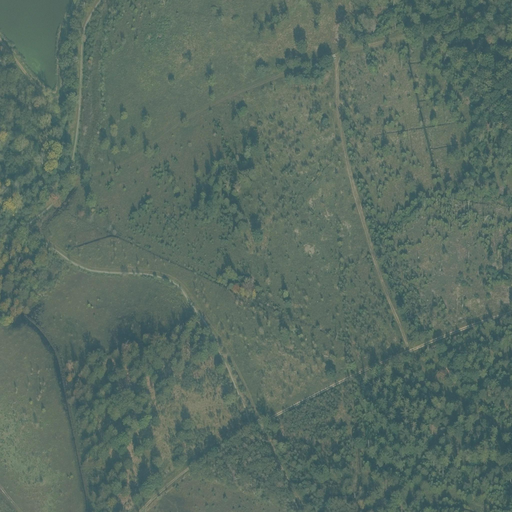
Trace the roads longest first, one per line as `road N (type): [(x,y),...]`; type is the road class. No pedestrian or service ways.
road 1 (track): [(97,0),(80,32),(61,185),(27,225),(89,266),(178,281),(221,341),(259,424)]
road 2 (track): [(510,0),(278,77),(199,114),(122,166),(64,187)]
road 3 (track): [(359,0),(338,65),(339,119),(389,305),(418,364)]
road 4 (track): [(511,314),(354,375),(259,424)]
road 5 (track): [(251,427),(139,511)]
